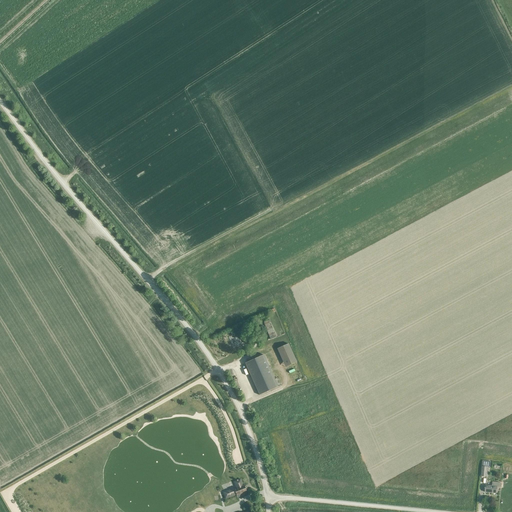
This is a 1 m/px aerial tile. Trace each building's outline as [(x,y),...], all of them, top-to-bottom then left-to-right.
[(275,338),(268,321),(263,323),(270,340),(275,338)] [(296,362),(288,344),(276,349),(284,368),(296,362)] [(278,387),(263,355),(245,363),(259,395),(278,387)] [(490,467),(491,463),(482,462),(481,476),(487,477),(488,467),(490,467)] [(246,492),(246,491),(245,489),(246,488),(245,485),(244,485),(243,486),(242,485),(242,484),(241,482),(240,480),(241,480),(240,479),(238,480),(237,480),(236,480),(236,481),(234,482),(234,481),(234,482),(236,487),(234,488),(233,488),(228,490),(223,492),(222,492),(223,493),(224,495),(224,496),(225,498),(225,499),(226,499),(226,498),(228,498),(228,497),(230,497),(231,497),(231,496),(233,496),(234,496),(233,495),(236,494),(236,495),(242,493),(243,495),(246,493),(246,492)] [(500,488),(500,483),(492,482),(492,486),(486,485),(485,492),(496,493),(497,487),(500,488)]
